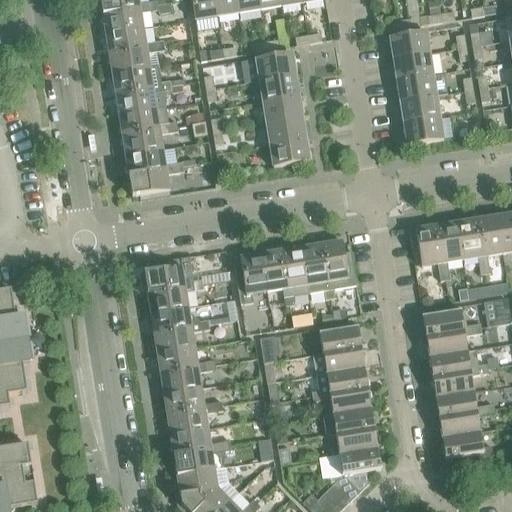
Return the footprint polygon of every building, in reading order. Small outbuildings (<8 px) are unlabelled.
[(98,0),(102,18),(140,11),(141,16),(150,14),(149,5),(148,0),(98,0)] [(218,20),(215,0),(190,0),(195,24),(218,20)] [(238,17),(235,0),(215,0),(218,20),(238,17)] [(260,13),(257,0),(235,0),(238,17),(260,13)] [(281,10),(278,0),(257,0),(260,13),(281,10)] [(302,6),(301,0),(278,0),(281,10),(302,6)] [(438,3),(429,5),(431,17),(440,15),(438,3)] [(150,4),(149,5),(150,14),(151,14),(158,13),(157,8),(157,5),(157,4),(150,4)] [(497,18),(495,10),(495,7),(482,9),(483,12),(484,20),(497,18)] [(140,11),(102,18),(105,37),(143,31),(141,16),(140,11)] [(484,20),(483,12),(470,14),(471,22),(484,20)] [(454,24),(453,16),(441,18),(442,26),(454,24)] [(442,26),(441,18),(427,20),(428,28),(442,26)] [(427,19),(419,20),(420,30),(428,28),(427,20),(427,19)] [(410,31),(409,23),(398,25),(399,33),(410,31)] [(399,33),(398,25),(384,27),(385,35),(399,33)] [(143,31),(105,37),(108,58),(148,51),(149,56),(156,55),(155,50),(154,45),(146,47),(143,31)] [(427,57),(424,35),(388,41),(391,62),(427,57)] [(323,45),(321,36),(307,38),(309,47),(323,45)] [(480,48),(478,36),(470,38),(472,49),(480,48)] [(309,47),(307,38),(294,40),(296,49),(309,47)] [(466,51),(464,39),(455,40),(457,52),(466,51)] [(163,44),(154,45),(155,50),(156,55),(164,53),(163,49),(163,44)] [(280,52),(278,44),(265,46),(266,54),(280,52)] [(266,54),(265,46),(252,48),(253,57),(266,54)] [(482,62),(480,48),(472,49),(474,63),(482,62)] [(148,51),(108,58),(112,78),(152,71),(158,70),(156,55),(149,56),(148,51)] [(237,59),(235,51),(223,53),(224,61),(237,59)] [(468,64),(466,51),(457,52),(459,65),(468,64)] [(224,61),(223,53),(210,55),(211,63),(224,61)] [(254,63),(241,64),(244,87),(257,85),(260,85),(293,79),(295,79),(291,56),(290,57),(254,63)] [(431,79),(427,57),(391,62),(395,84),(431,79)] [(152,71),(112,78),(115,98),(153,91),(154,95),(162,94),(161,89),(161,86),(158,70),(152,71)] [(215,92),(213,79),(204,81),(205,93),(215,92)] [(293,79),(260,85),(263,106),(297,100),(298,100),(295,79),(293,79)] [(434,100),(431,79),(395,84),(399,106),(434,100)] [(487,92),(485,79),(477,81),(479,93),(487,92)] [(473,94),(471,82),(462,83),(464,95),(473,94)] [(153,91),(115,98),(118,118),(156,113),(166,111),(166,94),(171,94),(170,89),(170,84),(166,85),(161,86),(161,89),(162,94),(154,95),(153,91)] [(182,87),(170,89),(171,94),(172,97),(184,95),(182,87)] [(217,105),(215,92),(205,93),(207,106),(217,105)] [(489,105),(487,92),(479,93),(481,106),(489,105)] [(475,107),(473,94),(464,95),(467,108),(475,107)] [(297,100),(263,106),(266,127),(300,122),(302,121),(298,100),(297,100)] [(438,121),(434,100),(399,106),(402,127),(438,121)] [(156,113),(118,118),(122,139),(160,133),(160,137),(170,136),(168,126),(168,125),(166,111),(156,113)] [(201,117),(191,119),(193,127),(203,125),(201,117)] [(300,122),(266,127),(270,148),(304,143),(305,142),(302,121),(300,122)] [(442,143),(438,121),(402,127),(406,149),(442,143)] [(221,134),(219,122),(210,124),(212,135),(221,134)] [(168,126),(170,136),(178,135),(177,130),(176,125),(168,126)] [(204,126),(192,128),(194,140),(206,138),(204,126)] [(499,135),(497,126),(485,128),(486,137),(499,135)] [(480,138),(479,129),(466,131),(468,140),(480,138)] [(160,133),(122,139),(125,159),(163,153),(160,138),(160,137),(160,133)] [(223,147),(221,134),(212,135),(214,149),(223,147)] [(304,143),(270,148),(273,170),(309,165),(305,142),(304,143)] [(163,153),(125,159),(129,180),(166,174),(167,177),(176,176),(174,167),(177,166),(175,151),(163,153)] [(177,166),(174,167),(176,176),(184,175),(183,171),(182,165),(177,166)] [(232,177),(231,169),(218,172),(219,180),(232,177)] [(166,174),(129,180),(132,201),(170,194),(167,179),(167,177),(166,174)] [(511,216),(496,219),(502,257),(511,255),(511,216)] [(502,257),(496,219),(476,223),(481,261),(476,262),(477,270),(488,268),(487,260),(502,257)] [(481,261),(476,223),(455,226),(461,264),(476,262),(481,261)] [(461,264),(455,226),(437,229),(442,267),(437,268),(438,276),(448,275),(447,266),(461,264)] [(442,267),(437,229),(414,232),(414,235),(408,236),(411,256),(417,255),(420,270),(437,268),(442,267)] [(347,236),(320,240),(321,248),(327,286),(323,287),(324,296),(326,295),(329,295),(334,294),(335,294),(355,291),(356,291),(348,239),(347,236)] [(321,248),(301,252),(307,289),(308,298),(322,296),(324,296),(323,287),(327,286),(321,248)] [(301,252),(281,255),(287,292),(282,293),(283,301),(294,300),(308,298),(307,289),(301,252)] [(281,255),(261,258),(267,295),(282,293),(287,292),(281,255)] [(261,258),(239,261),(241,269),(245,298),(242,298),(242,299),(243,308),(252,306),(253,306),(252,297),(267,295),(261,258)] [(179,262),(148,267),(149,267),(150,275),(180,270),(179,262)] [(489,277),(488,268),(477,270),(478,279),(489,277)] [(235,270),(234,270),(237,287),(240,308),(241,308),(243,308),(242,299),(242,298),(245,298),(241,269),(235,270)] [(148,276),(143,277),(146,296),(184,291),(184,296),(193,295),(192,289),(191,285),(183,287),(180,271),(175,272),(148,276)] [(450,283),(448,275),(438,276),(439,285),(450,283)] [(202,283),(191,285),(192,289),(193,295),(202,293),(203,293),(202,288),(202,283)] [(496,288),(487,290),(489,299),(497,298),(496,288)] [(487,290),(479,291),(481,301),(487,300),(489,299),(487,290)] [(184,291),(146,296),(149,317),(187,311),(185,297),(184,296),(184,291)] [(0,511),(7,511),(37,507),(32,477),(24,478),(22,470),(31,469),(28,447),(0,451),(0,411),(10,410),(8,398),(27,395),(22,366),(29,364),(23,321),(16,323),(11,293),(0,294),(0,511)] [(466,293),(459,294),(460,304),(467,303),(468,303),(466,293)] [(326,295),(324,296),(326,303),(327,303),(330,303),(335,302),(334,294),(329,295),(326,295)] [(294,300),(283,301),(285,311),(290,310),(295,309),(294,300)] [(431,301),(423,303),(424,310),(433,308),(431,301)] [(511,327),(507,303),(495,305),(499,329),(511,327)] [(187,311),(149,317),(153,338),(190,332),(191,336),(200,335),(201,334),(199,325),(187,312),(187,311)] [(459,314),(421,320),(425,341),(462,335),(463,339),(472,338),(470,328),(461,330),(459,314)] [(228,320),(208,323),(208,329),(229,325),(228,320)] [(313,329),(312,321),(299,323),(300,331),(313,329)] [(208,323),(199,325),(201,334),(208,333),(209,333),(208,329),(208,323)] [(479,327),(470,328),(472,338),(481,337),(482,336),(481,332),(480,327),(479,327)] [(357,330),(320,336),(323,357),(361,351),(357,330)] [(190,332),(153,338),(156,357),(193,352),(191,337),(191,336),(190,332)] [(462,335),(425,341),(428,361),(465,356),(463,340),(463,339),(462,335)] [(323,357),(313,359),(316,379),(327,377),(364,371),(361,351),(323,357)] [(193,352),(156,357),(159,378),(196,372),(197,376),(206,375),(205,370),(205,365),(196,366),(193,352)] [(465,356),(428,361),(428,362),(431,381),(442,380),(468,375),(469,380),(480,378),(478,368),(476,354),(465,356)] [(275,355),(262,357),(264,367),(272,365),(277,365),(275,355)] [(496,360),(486,362),(487,367),(487,369),(488,372),(489,372),(498,371),(496,360)] [(213,364),(205,365),(205,370),(206,375),(215,373),(216,373),(216,369),(215,363),(213,364)] [(272,365),(264,367),(267,387),(276,386),(272,365)] [(479,368),(478,368),(480,378),(481,378),(488,377),(488,372),(487,369),(487,367),(479,368)] [(327,377),(316,379),(319,394),(329,393),(330,397),(367,391),(364,371),(327,377)] [(196,372),(159,378),(162,398),(200,392),(197,378),(197,376),(196,372)] [(442,380),(431,381),(432,383),(435,401),(472,395),(469,380),(468,375),(442,380)] [(276,386),(267,387),(270,407),(279,405),(276,386)] [(367,391),(330,397),(331,402),(333,418),(370,412),(367,391)] [(200,392),(162,398),(166,418),(203,413),(204,419),(213,418),(212,411),(211,406),(202,408),(200,392)] [(329,393),(319,394),(320,399),(321,404),(331,402),(330,397),(329,393)] [(315,394),(311,395),(312,400),(313,405),(321,404),(320,399),(319,394),(315,394)] [(472,395),(435,401),(435,402),(438,421),(475,415),(475,416),(476,420),(485,419),(484,414),(483,409),(474,411),(474,410),(472,396),(472,395)] [(214,406),(211,406),(212,411),(213,418),(222,416),(221,410),(220,405),(217,405),(214,406)] [(492,408),(483,409),(484,414),(485,419),(494,418),(495,417),(494,412),(493,408),(492,408)] [(333,418),(323,419),(323,420),(326,439),(327,439),(337,437),(374,431),(370,412),(333,418)] [(203,413),(166,418),(169,438),(206,433),(204,419),(203,413)] [(475,415),(438,421),(438,423),(441,441),(478,435),(476,421),(476,420),(475,416),(475,415)] [(285,416),(276,417),(278,425),(286,424),(285,416)] [(374,431),(337,437),(340,458),(377,452),(374,431)] [(206,433),(169,438),(172,459),(210,454),(211,458),(219,456),(218,447),(218,446),(209,448),(206,433)] [(478,435),(441,441),(441,442),(445,464),(482,458),(482,461),(491,459),(493,459),(491,449),(490,449),(481,451),(479,436),(478,435)] [(280,437),(275,438),(277,447),(286,446),(286,442),(280,437)] [(228,445),(218,446),(218,447),(219,456),(221,456),(225,456),(228,455),(229,455),(228,451),(228,450),(228,445)] [(289,451),(278,453),(280,468),(291,466),(289,451)] [(377,452),(340,458),(340,459),(343,479),(343,480),(359,497),(369,488),(367,475),(380,473),(377,453),(377,452)] [(210,454),(172,459),(176,480),(213,474),(220,473),(223,472),(223,471),(225,457),(225,456),(221,456),(219,456),(211,458),(210,454)] [(273,457),(260,459),(261,466),(274,464),(273,457)] [(177,488),(174,489),(175,498),(216,492),(213,474),(176,480),(177,488)] [(336,487),(335,488),(351,505),(353,503),(359,497),(343,480),(337,487),(336,487)] [(330,493),(326,497),(340,511),(343,511),(346,510),(351,505),(335,488),(330,493)] [(216,492),(175,498),(177,511),(221,511),(229,505),(216,492)] [(323,500),(318,505),(324,511),(340,511),(326,497),(323,500)] [(312,499),(303,507),(307,511),(309,511),(316,507),(318,505),(312,499)] [(252,505),(246,510),(247,511),(257,511),(259,511),(260,510),(257,507),(253,503),(252,505)]
